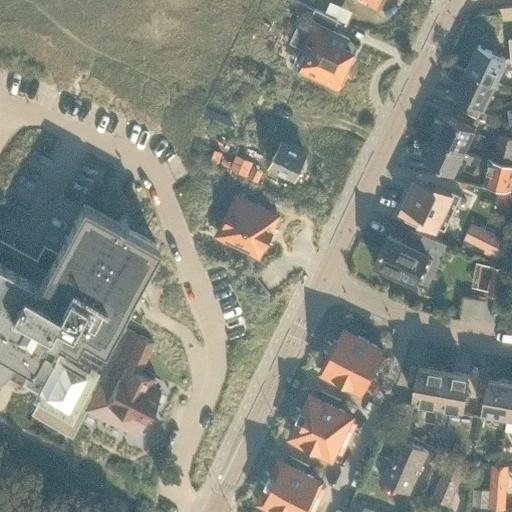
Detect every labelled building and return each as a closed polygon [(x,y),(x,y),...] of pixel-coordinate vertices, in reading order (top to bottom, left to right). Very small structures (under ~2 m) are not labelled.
[(330,1),(325,13),(334,16),(339,4),(330,1)] [(299,25),(290,41),(301,47),(300,48),(308,52),(300,69),(338,87),(356,50),(346,45),(349,37),(334,30),(338,20),(315,9),(309,20),(313,22),(309,30),(299,25)] [(478,44),(466,71),(493,84),(506,57),(478,44)] [(493,84),(466,71),(455,93),(483,106),(493,84)] [(460,110),(484,121),(488,113),(464,102),(460,110)] [(446,116),(435,137),(474,155),(481,157),(481,156),(472,153),(466,149),(475,130),(446,116)] [(511,137),(498,134),(492,159),(511,163),(511,137)] [(474,155),(435,137),(424,158),(441,166),(443,163),(455,169),(461,158),(467,161),(465,166),(474,170),(481,157),(474,155)] [(283,142),(271,166),(295,177),(307,153),(283,142)] [(236,153),(229,167),(245,174),(252,161),(236,153)] [(510,190),(511,181),(511,163),(492,159),(491,159),(488,172),(490,172),(487,184),(510,190)] [(252,166),(248,176),(257,180),(262,171),(252,166)] [(434,189),(416,180),(397,217),(417,226),(420,219),(438,228),(439,225),(445,228),(462,193),(453,189),(452,192),(436,184),(434,189)] [(500,191),(497,206),(511,208),(511,193),(501,191),(500,191)] [(237,194),(218,234),(254,251),(260,239),(264,241),(271,226),(267,224),(273,212),(237,194)] [(0,381),(4,379),(9,375),(32,388),(41,392),(30,413),(74,438),(89,410),(120,426),(137,435),(160,392),(150,386),(154,378),(142,371),(155,342),(121,326),(117,334),(111,331),(123,311),(159,244),(124,225),(123,226),(118,223),(118,221),(83,201),(55,253),(48,249),(42,261),(48,265),(46,268),(0,242),(0,381)] [(511,242),(472,222),(464,238),(486,248),(484,252),(496,258),(495,261),(506,266),(511,244),(511,242)] [(389,235),(375,264),(416,283),(417,281),(429,287),(448,247),(409,229),(403,242),(389,235)] [(490,265),(485,293),(501,296),(506,268),(490,265)] [(333,357),(328,368),(338,372),(336,376),(363,388),(365,383),(373,386),(387,357),(379,354),(382,348),(342,329),(330,355),(333,357)] [(435,422),(439,403),(445,371),(420,366),(414,398),(428,401),(424,420),(435,422)] [(469,442),(473,416),(462,414),(470,375),(445,371),(439,403),(452,405),(449,423),(460,425),(455,454),(467,457),(469,442)] [(299,380),(293,377),(290,385),(296,387),(299,380)] [(508,415),(511,391),(511,382),(490,378),(484,411),(508,415)] [(302,422),(295,437),(331,454),(334,448),(341,452),(355,423),(348,419),(351,414),(315,396),(308,410),(305,409),(299,421),(302,422)] [(402,403),(397,430),(409,432),(415,405),(402,403)] [(485,418),(473,416),(469,442),(480,444),(485,418)] [(390,457),(419,470),(429,449),(399,436),(390,457)] [(438,438),(436,447),(449,449),(450,440),(438,438)] [(447,460),(450,453),(439,448),(434,458),(445,463),(440,474),(444,476),(437,492),(451,499),(465,468),(447,460)] [(419,470),(390,457),(381,478),(410,491),(419,470)] [(271,488),(266,498),(286,508),(284,511),(285,511),(312,511),(324,488),(317,485),(319,479),(283,462),(277,476),(273,474),(267,486),(271,488)] [(493,465),(491,486),(506,488),(509,467),(493,465)] [(506,488),(491,486),(491,490),(483,489),(482,506),(504,508),(506,488)]
